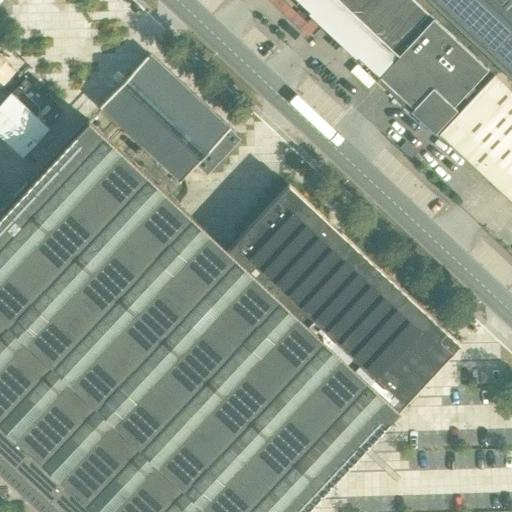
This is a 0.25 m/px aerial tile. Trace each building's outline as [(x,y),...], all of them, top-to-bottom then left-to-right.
[(296,0),(310,13),(313,10),(337,33),(335,36),(349,49),(352,46),(360,54),(357,57),(374,73),(429,14),(413,0),(296,0)] [(511,0),(428,0),(447,18),(511,78),(511,0)] [(488,70),(447,32),(433,18),(378,77),(413,109),(410,112),(434,134),(457,110),(454,107),(488,70)] [(179,181),(195,164),(229,128),(149,53),(100,107),(133,138),(139,144),(162,165),(157,170),(163,177),(168,171),(179,181)] [(440,134),(498,188),(511,172),(511,92),(494,76),(440,134)] [(0,101),(0,135),(22,156),(49,127),(47,125),(61,111),(25,78),(12,92),(10,91),(0,101)] [(302,511),(315,498),(314,497),(342,467),(343,469),(384,425),(383,424),(414,390),(415,390),(447,356),(459,343),(448,333),(447,332),(289,184),(287,185),(226,250),(186,212),(192,205),(182,195),(175,202),(139,168),(139,144),(133,138),(125,155),(88,120),(73,135),(72,134),(58,149),(60,150),(42,169),(41,168),(0,211),(0,463),(15,478),(44,505),(51,511),(302,511)] [(240,139),(229,128),(195,164),(206,175),(240,139)] [(511,172),(498,188),(511,201),(511,172)]
